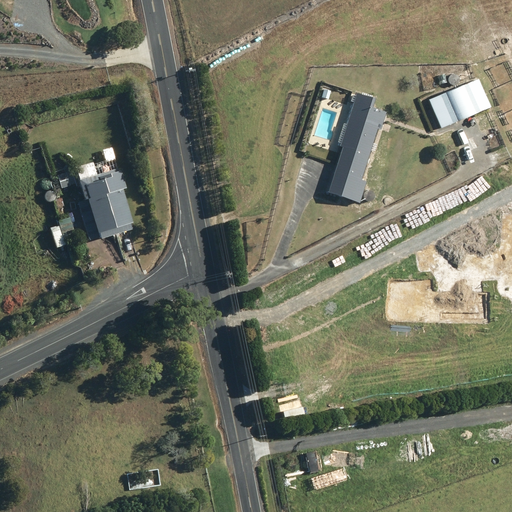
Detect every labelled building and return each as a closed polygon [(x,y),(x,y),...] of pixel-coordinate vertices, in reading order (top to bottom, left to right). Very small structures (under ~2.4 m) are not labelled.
[(449,77),(439,77),(439,84),(450,84),(451,85),(452,85),(453,86),(454,86),(455,86),(456,85),(457,85),(458,84),(459,83),(459,82),(460,81),(460,80),(460,79),(459,78),(459,77),(458,76),(458,75),(457,75),(456,74),(455,74),(454,74),(453,74),(452,74),(451,75),(450,75),(449,76),(449,77)] [(479,78),(428,101),(440,129),(492,106),(479,78)] [(354,93),(328,193),(360,201),(365,184),(354,181),(360,159),(367,161),(375,131),(383,133),(388,114),(369,110),(372,98),(354,93)] [(89,176),(78,179),(85,201),(88,201),(99,239),(130,230),(129,225),(133,224),(123,190),(127,188),(121,168),(110,172),(111,177),(91,183),(89,176)] [(49,190),(48,190),(47,191),(46,191),(45,192),(44,194),(44,195),(44,196),(43,197),(44,199),(44,200),(45,201),(46,202),(47,203),(48,204),(49,204),(50,204),(52,204),(53,204),(54,204),(55,203),(56,202),(57,201),(58,200),(58,199),(58,198),(59,196),(58,195),(58,194),(57,193),(56,192),(55,191),(54,190),(53,190),(52,189),(50,189),(49,190)] [(60,224),(50,228),(57,249),(66,246),(64,240),(77,236),(70,217),(58,220),(60,224)]
